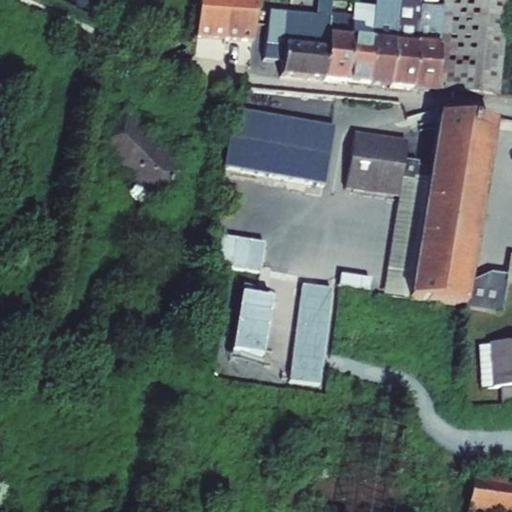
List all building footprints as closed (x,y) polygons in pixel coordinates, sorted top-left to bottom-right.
[(193,0),(190,40),(251,46),(253,0),(193,0)] [(257,70),(280,79),(482,102),(489,0),(444,0),(443,27),(341,20),(337,35),(319,34),(318,53),(283,50),(282,41),(261,44),(257,70)] [(128,111),(97,141),(91,157),(143,211),(159,200),(186,172),(128,111)] [(335,126),(234,111),(223,170),(324,188),(335,126)] [(492,125),(438,117),(429,167),(402,161),(400,179),(382,297),(410,299),(465,308),(503,314),(507,277),(490,274),(469,283),(472,258),(492,125)] [(405,141),(354,133),(347,192),(397,202),(400,179),(402,161),(405,141)] [(263,245),(221,237),(217,268),(259,274),(263,245)] [(272,291),(228,284),(223,312),(265,320),(272,291)] [(325,387),(335,288),(302,284),(292,384),(325,387)] [(511,345),(482,345),(486,414),(511,412),(511,345)] [(511,511),(511,487),(470,481),(465,511),(511,511)]
